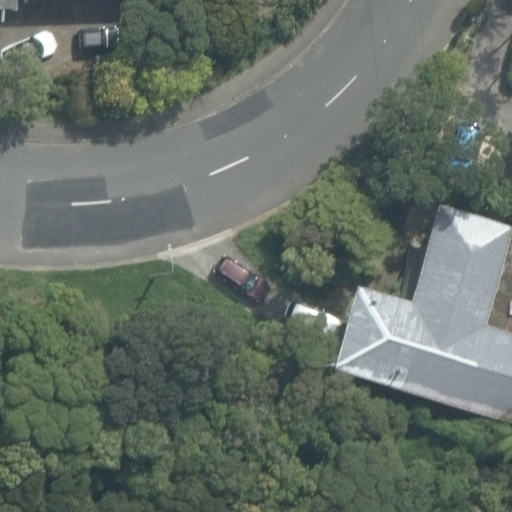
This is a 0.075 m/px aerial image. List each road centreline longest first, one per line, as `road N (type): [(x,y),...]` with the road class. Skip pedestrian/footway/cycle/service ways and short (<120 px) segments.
road 1 (tertiary): [(0,188),(103,191),(183,170),(308,120)]
road 2 (tertiary): [(409,0),(359,70),(308,120)]
